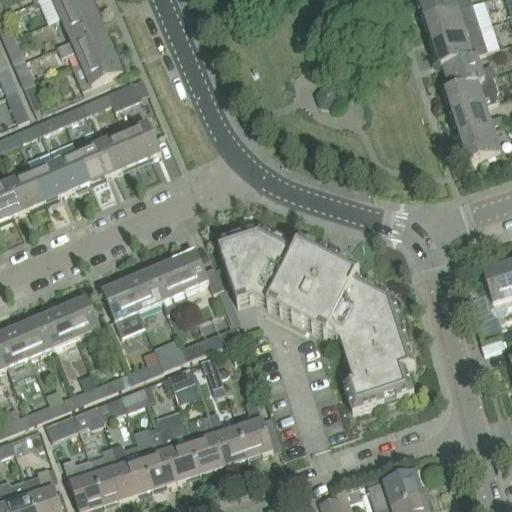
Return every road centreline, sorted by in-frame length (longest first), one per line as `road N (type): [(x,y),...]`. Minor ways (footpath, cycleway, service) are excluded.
road 1 (residential): [(0,284),(256,175)]
road 2 (residential): [(475,432),(231,511)]
road 3 (residential): [(475,432),(425,228)]
road 4 (residential): [(256,175),(214,123),(160,0)]
road 5 (residential): [(425,228),(388,226),(316,204),(256,175)]
